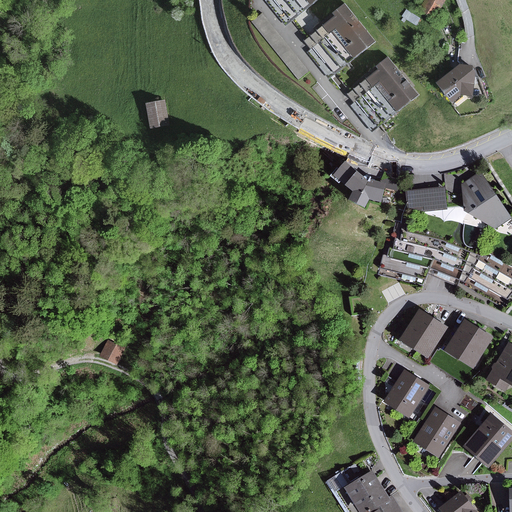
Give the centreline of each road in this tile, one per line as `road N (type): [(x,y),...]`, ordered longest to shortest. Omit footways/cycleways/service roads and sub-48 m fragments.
road 1 (secondary): [(212,0),(246,76),(354,146),(436,166),(511,136)]
road 2 (residential): [(511,321),(433,294),(396,305),(380,326),(371,355),(380,433),(419,511)]
road 3 (track): [(201,511),(170,450),(159,399),(123,367),(87,358),(11,378),(0,365)]
